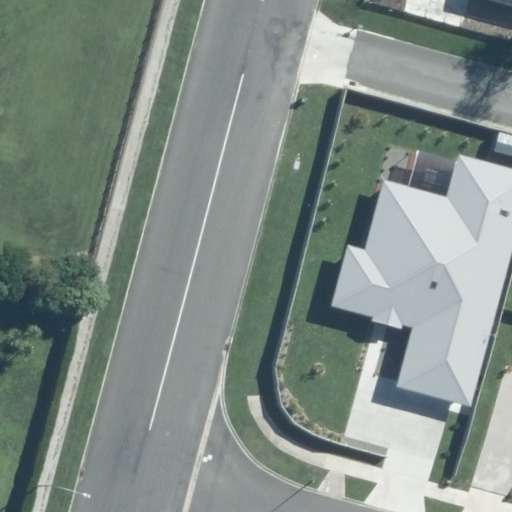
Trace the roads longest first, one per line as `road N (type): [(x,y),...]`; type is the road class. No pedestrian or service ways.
road 1 (unclassified): [(134,488),(263,0)]
road 2 (unknown): [(253,41),(436,99),(511,108)]
